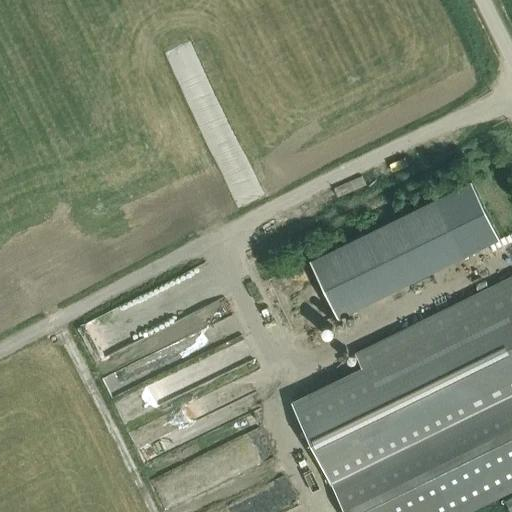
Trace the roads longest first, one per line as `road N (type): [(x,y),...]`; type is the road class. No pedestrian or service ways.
road 1 (unknown): [(226,230),(274,365),(419,290)]
road 2 (unknown): [(274,365),(330,511)]
